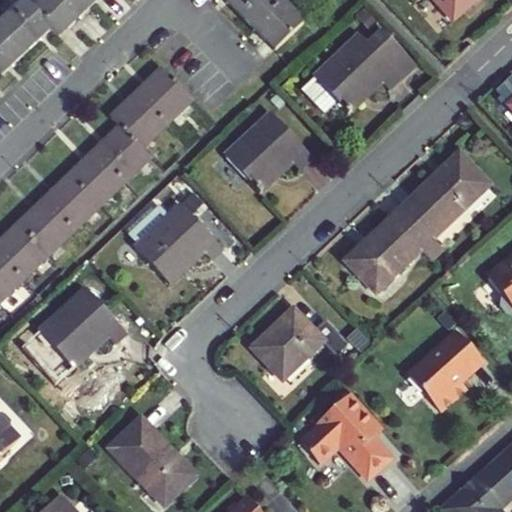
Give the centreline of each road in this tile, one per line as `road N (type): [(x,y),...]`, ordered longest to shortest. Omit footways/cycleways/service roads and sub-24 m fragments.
road 1 (residential): [(249,439),(193,369),(200,334),(511,38)]
road 2 (residential): [(0,162),(169,0)]
road 3 (residential): [(410,511),(511,425)]
